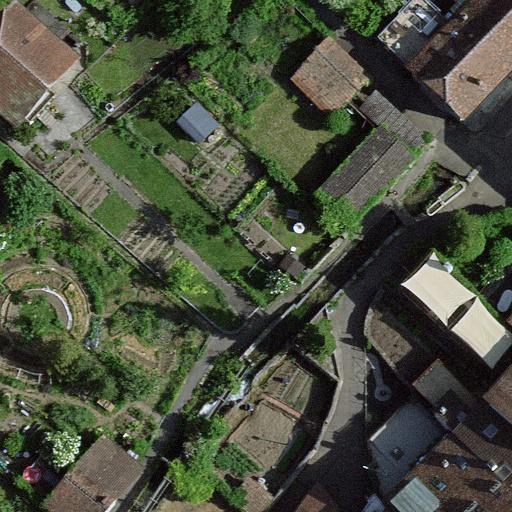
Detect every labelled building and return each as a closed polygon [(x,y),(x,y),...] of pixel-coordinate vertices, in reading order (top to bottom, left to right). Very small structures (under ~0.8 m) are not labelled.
[(443,8),(398,56),(465,120),(511,71),(511,0),(465,0),(476,10),(462,26),(443,8)] [(16,11),(0,29),(0,118),(19,135),(64,85),(26,51),(41,34),(16,11)] [(373,87),(331,48),(312,68),(355,107),(373,87)] [(380,132),(319,199),(355,231),(416,163),(380,132)] [(511,332),(483,302),(431,254),(395,290),(492,381),(498,375),(509,384),(488,409),(511,432),(511,332)] [(511,272),(483,302),(511,332),(511,272)] [(511,500),(511,432),(488,409),(477,419),(459,400),(466,392),(443,369),(421,389),(441,411),(435,417),(458,442),(511,500)] [(511,511),(511,500),(458,442),(435,417),(417,398),(371,447),(389,511),(511,511)] [(104,441),(48,511),(115,511),(117,511),(141,471),(104,441)] [(338,511),(324,490),(307,511),(338,511)]
